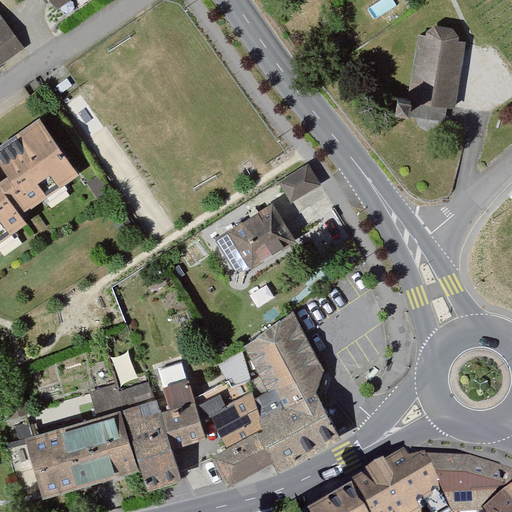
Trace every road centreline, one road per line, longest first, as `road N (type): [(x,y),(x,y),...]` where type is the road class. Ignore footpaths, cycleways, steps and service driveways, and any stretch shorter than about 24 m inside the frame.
road 1 (secondary): [(233,0),(420,249)]
road 2 (tertiary): [(439,401),(250,500)]
road 3 (residential): [(0,93),(141,0)]
road 4 (residential): [(420,249),(511,164)]
